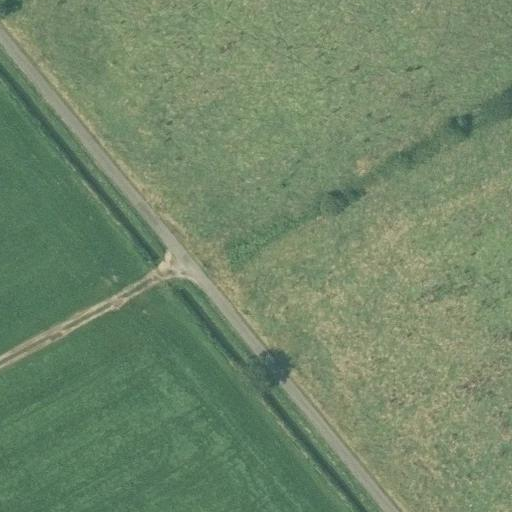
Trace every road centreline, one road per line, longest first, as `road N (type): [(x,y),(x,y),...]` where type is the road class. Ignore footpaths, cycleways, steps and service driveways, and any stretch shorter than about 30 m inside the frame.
road 1 (unclassified): [(0,38),(388,511)]
road 2 (track): [(0,364),(186,266)]
